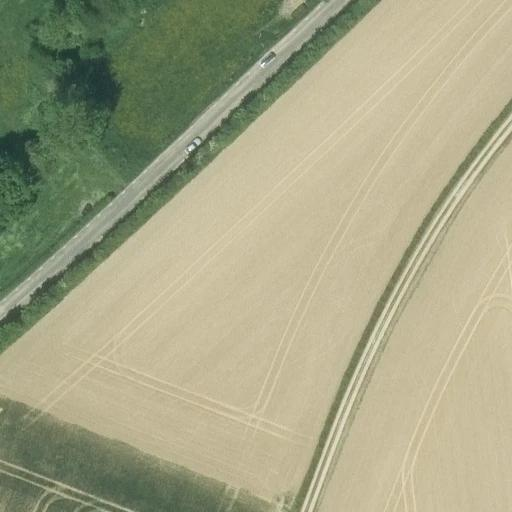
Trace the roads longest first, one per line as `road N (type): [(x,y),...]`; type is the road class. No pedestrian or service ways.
road 1 (tertiary): [(0,307),(335,0)]
road 2 (track): [(300,511),(378,326),(450,195),(511,125)]
